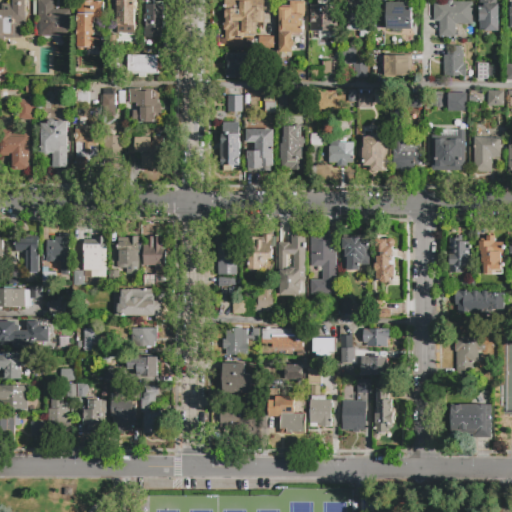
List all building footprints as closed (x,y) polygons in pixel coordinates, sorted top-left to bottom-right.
[(13,0),(26,0),(26,21),(20,21),(20,36),(5,36),(5,41),(0,41),(0,10),(2,10),(2,4),(13,4),(13,0)] [(38,0),(53,0),(53,9),(70,9),(70,36),(38,36),(38,0)] [(84,0),(93,0),(93,1),(104,1),(103,18),(95,18),(95,33),(104,34),(104,43),(101,43),(101,46),(94,46),(94,48),(93,48),(93,50),(79,50),(79,48),(77,48),(77,1),(84,1),(84,0)] [(117,0),(135,0),(135,6),(134,6),(134,19),(136,19),(136,33),(117,33),(117,25),(114,25),(114,15),(118,15),(117,0)] [(147,0),(154,0),(154,2),(163,2),(163,5),(165,5),(165,29),(162,29),(162,37),(144,37),(144,10),(147,10),(147,0)] [(224,0),(264,0),(264,23),(261,23),(256,23),(256,34),(245,34),(245,37),(224,37),(224,0)] [(311,5),(318,5),(318,0),(331,0),(331,5),(338,5),(338,31),(311,31),(311,5)] [(371,37),(360,37),(360,30),(346,30),(346,0),(362,0),(362,5),(367,5),(367,10),(370,10),(369,15),(372,15),(371,37)] [(480,0),(499,0),(499,32),(485,32),(485,29),(481,29),(481,22),(479,22),(479,5),(480,5),(480,0)] [(455,37),(440,37),(440,22),(434,22),(434,2),(446,2),(446,1),(454,1),(454,2),(472,2),(472,25),(455,24),(455,37)] [(291,2),(305,2),(305,16),(304,16),(304,33),(293,33),(293,52),(279,52),(279,8),(291,8),(291,2)] [(387,3),(412,3),(412,11),(414,11),(414,23),(412,23),(412,30),(386,30),(387,3)] [(511,68),(509,68),(509,59),(498,59),(498,43),(511,43),(511,68)] [(448,46),(462,46),(462,55),(463,55),(463,64),(466,64),(466,77),(445,77),(445,55),(448,55),(448,46)] [(367,77),(354,77),(354,65),(344,65),(344,58),(341,58),(341,51),(344,51),(344,49),(357,49),(357,63),(367,63),(367,77)] [(227,53),(247,53),(247,78),(223,78),(224,62),(227,62),(227,53)] [(411,54),(411,78),(401,78),(401,77),(383,77),(383,54),(411,54)] [(159,56),(159,74),(147,74),(147,78),(139,78),(139,74),(127,74),(127,56),(159,56)] [(323,61),(334,61),(334,75),(323,75),(323,61)] [(122,73),(110,73),(110,63),(122,63),(122,73)] [(488,63),(488,82),(477,82),(478,63),(488,63)] [(311,78),(311,67),(320,67),(320,78),(311,78)] [(52,100),(52,87),(66,87),(66,100),(52,100)] [(130,89),(140,89),(140,91),(153,91),(153,100),(159,100),(159,103),(161,103),(161,115),(159,115),(159,123),(133,123),(134,111),(137,111),(137,104),(129,104),(130,89)] [(356,91),(356,103),(348,103),(349,90),(356,91)] [(89,104),(76,104),(76,91),(89,91),(89,104)] [(488,91),(504,91),(504,107),(488,107),(488,91)] [(288,108),(279,108),(279,93),(288,93),(288,108)] [(467,93),(467,111),(448,111),(448,93),(467,93)] [(102,115),(101,115),(101,95),(117,95),(117,106),(115,106),(115,115),(102,115)] [(372,108),(359,108),(359,95),(372,95),(372,108)] [(243,96),(243,111),(240,111),(240,112),(228,112),(228,96),(243,96)] [(276,114),(265,114),(265,102),(263,102),(263,96),(275,96),(275,102),(276,102),(276,114)] [(422,113),(398,114),(398,97),(422,97),(422,113)] [(35,100),(35,119),(18,119),(18,99),(35,100)] [(67,122),(67,141),(68,141),(68,147),(67,147),(67,168),(53,169),(53,153),(49,153),(49,154),(43,155),(43,153),(42,124),(48,124),(48,122),(50,120),(54,119),(56,122),(67,122)] [(419,150),(419,163),(414,163),(414,172),(393,172),(393,121),(402,121),(402,129),(406,129),(406,139),(421,139),(420,148),(418,150),(419,150)] [(240,123),(240,166),(221,166),(221,134),(224,134),(224,123),(240,123)] [(283,127),(296,127),(296,126),(301,126),(301,129),(302,129),(301,136),(301,142),(299,142),(299,149),(303,149),(303,155),(304,155),(304,171),(281,171),(281,159),(282,142),(283,142),(283,127)] [(88,169),(85,169),(85,171),(79,171),(79,169),(76,169),(76,157),(76,143),(75,143),(75,129),(76,129),(76,127),(92,127),(92,130),(98,130),(98,166),(88,166),(88,169)] [(247,130),(273,130),(274,167),(272,167),(272,170),(264,170),(264,172),(247,172),(247,151),(255,151),(255,142),(247,142),(247,130)] [(433,137),(458,137),(458,130),(465,130),(464,147),(465,147),(465,167),(450,167),(450,171),(432,171),(433,137)] [(0,134),(10,134),(10,137),(28,138),(27,165),(29,165),(29,175),(24,175),(24,170),(11,170),(11,156),(0,155),(0,134)] [(322,146),(311,146),(311,134),(322,134),(322,146)] [(154,135),(163,135),(163,166),(142,166),(142,153),(138,153),(138,151),(136,151),(136,152),(127,152),(127,138),(154,138),(154,135)] [(105,136),(122,136),(122,163),(105,163),(105,136)] [(383,171),(371,171),(371,166),(362,166),(362,138),(367,138),(367,137),(372,137),(372,138),(384,138),(384,163),(387,163),(387,171),(383,171)] [(492,172),(474,172),(474,137),(501,137),(501,153),(500,153),(500,158),(492,158),(492,172)] [(354,143),(354,164),(347,164),(347,167),(337,167),(337,163),(329,163),(329,143),(354,143)] [(59,235),(70,235),(70,270),(61,270),(61,261),(55,261),(55,262),(47,262),(47,241),(55,241),(55,237),(59,237),(59,235)] [(272,235),(272,249),(273,249),(273,260),(267,259),(268,262),(264,266),(261,266),(261,270),(248,270),(249,259),(247,259),(247,235),(272,235)] [(311,235),(336,235),(336,294),(311,294),(311,280),(322,280),(322,267),(311,267),(311,235)] [(292,236),(306,236),(306,282),(304,282),(303,292),(301,292),(301,296),(281,296),(281,273),(279,273),(279,243),(290,243),(290,245),(291,245),(292,236)] [(486,236),(495,236),(495,243),(503,243),(503,255),(501,255),(501,270),(492,270),(492,274),(483,274),(484,264),(479,264),(479,240),(486,240),(486,236)] [(16,239),(28,239),(28,237),(39,237),(39,273),(26,273),(26,253),(16,253),(16,239)] [(84,271),(84,240),(95,240),(95,237),(107,237),(106,271),(84,271)] [(118,238),(129,238),(129,237),(141,237),(141,261),(139,261),(139,265),(130,265),(128,269),(120,269),(117,267),(118,238)] [(148,237),(163,237),(163,249),(167,249),(167,271),(156,271),(156,266),(144,266),(144,245),(148,245),(148,237)] [(370,239),(369,268),(360,268),(360,271),(347,271),(347,268),(342,268),(343,239),(351,239),(351,238),(361,238),(361,239),(370,239)] [(224,239),(232,239),(232,243),(237,243),(238,275),(219,275),(219,244),(224,244),(224,239)] [(388,241),(388,240),(389,239),(390,239),(392,239),(393,240),(394,241),(395,243),(394,245),(394,246),(393,246),(393,250),(395,250),(394,281),(388,281),(388,283),(382,283),(382,291),(373,291),(373,280),(376,280),(376,242),(384,242),(384,240),(388,241)] [(449,239),(460,239),(460,242),(470,242),(469,267),(463,267),(463,273),(449,273),(449,239)] [(110,271),(120,271),(120,285),(110,285),(110,271)] [(42,272),(56,272),(56,286),(42,286),(42,272)] [(72,272),(86,272),(86,286),(72,286),(72,272)] [(464,288),(464,275),(477,274),(477,276),(487,276),(487,286),(476,287),(476,288),(464,288)] [(144,275),(158,275),(157,286),(144,286),(144,275)] [(218,277),(217,286),(233,286),(234,278),(218,277)] [(266,277),(277,277),(277,289),(266,289),(266,277)] [(220,281),(237,281),(237,289),(220,289),(220,281)] [(0,289),(13,289),(13,290),(25,290),(30,290),(30,287),(42,287),(42,300),(31,300),(31,307),(2,308),(2,309),(0,309),(0,289)] [(122,291),(154,290),(154,296),(155,296),(155,301),(162,301),(162,316),(115,317),(115,304),(121,304),(121,298),(122,298),(122,291)] [(273,315),(255,315),(255,304),(258,304),(258,293),(262,293),(262,290),(273,290),(273,315)] [(456,292),(491,291),(491,294),(504,294),(504,309),(486,309),(486,314),(475,314),(475,312),(468,312),(468,314),(456,314),(456,292)] [(67,319),(59,319),(59,315),(52,315),(52,301),(58,301),(58,298),(67,298),(67,319)] [(233,314),(233,300),(248,300),(247,314),(233,314)] [(343,300),(352,300),(352,315),(343,315),(343,300)] [(396,301),(396,316),(379,316),(379,314),(374,314),(373,300),(380,300),(380,301),(396,301)] [(74,311),(88,311),(88,323),(74,323),(74,311)] [(0,322),(16,322),(16,326),(20,326),(20,331),(28,331),(28,322),(40,322),(40,326),(50,326),(50,341),(35,341),(35,349),(12,348),(12,342),(0,342),(0,322)] [(223,349),(223,340),(226,340),(226,328),(242,328),(242,330),(248,330),(248,336),(253,336),(253,329),(260,329),(260,341),(253,341),(253,340),(248,340),(248,344),(249,344),(249,356),(226,356),(226,349),(223,349)] [(84,329),(96,329),(96,334),(101,334),(101,344),(96,343),(96,349),(84,349),(84,329)] [(133,329),(155,329),(155,347),(133,347),(133,329)] [(303,348),(271,348),(271,344),(262,344),(262,330),(295,330),(295,331),(303,331),(303,348)] [(390,330),(391,340),(388,340),(388,347),(368,347),(368,343),(363,343),(363,330),(390,330)] [(341,336),(353,336),(352,348),(355,348),(354,362),(342,362),(342,348),(341,348),(341,336)] [(485,337),(485,352),(478,352),(478,363),(473,363),(473,380),(456,380),(456,351),(455,351),(455,337),(485,337)] [(330,357),(317,357),(317,353),(314,353),(314,339),(335,339),(334,352),(330,352),(330,357)] [(0,352),(6,352),(6,353),(13,353),(13,352),(22,352),(22,355),(26,355),(26,367),(22,367),(22,380),(9,380),(9,377),(4,377),(4,370),(0,369),(0,352)] [(130,357),(159,357),(158,378),(146,378),(146,376),(139,376),(140,369),(130,369),(130,357)] [(390,366),(390,376),(375,376),(375,378),(370,378),(370,375),(361,375),(362,357),(387,358),(387,363),(389,363),(389,366),(390,366)] [(221,364),(245,364),(245,374),(251,374),(251,394),(221,393),(221,364)] [(303,380),(285,380),(285,365),(303,365),(303,380)] [(321,384),(308,384),(308,365),(321,365),(321,384)] [(60,380),(72,380),(72,369),(60,369),(60,380)] [(105,384),(105,372),(127,372),(126,384),(105,384)] [(371,394),(357,393),(358,380),(371,380),(371,394)] [(78,384),(88,385),(87,399),(77,399),(78,384)] [(0,400),(0,385),(33,385),(33,395),(28,395),(28,410),(8,410),(8,400),(0,400)] [(76,399),(67,399),(67,385),(76,385),(76,399)] [(392,400),(392,413),(394,413),(394,424),(376,424),(375,385),(387,385),(387,400),(392,400)] [(157,434),(144,434),(144,413),(141,413),(141,399),(144,399),(144,393),(145,393),(145,387),(159,386),(159,396),(157,396),(157,403),(155,403),(155,410),(165,410),(165,431),(157,431),(157,434)] [(312,386),(320,386),(320,396),(326,396),(326,400),(332,400),(332,427),(323,427),(320,427),(320,426),(317,426),(317,427),(310,427),(311,400),(312,400),(312,386)] [(52,392),(63,392),(63,403),(68,403),(68,407),(69,407),(69,437),(48,437),(49,408),(51,408),(52,392)] [(276,397),(295,397),(294,414),(306,414),(305,434),(286,434),(286,430),(281,430),(281,417),(269,417),(269,401),(275,401),(276,397)] [(89,401),(102,401),(102,434),(84,434),(84,410),(89,410),(89,401)] [(133,433),(113,432),(113,418),(109,418),(110,401),(137,402),(136,419),(133,419),(133,433)] [(365,430),(343,430),(343,401),(366,402),(365,430)] [(449,405),(487,405),(487,431),(449,430),(449,405)] [(221,429),(221,409),(256,409),(256,433),(233,434),(233,428),(221,429)] [(21,415),(21,427),(15,427),(15,438),(0,437),(0,414),(16,414),(16,415),(21,415)] [(44,437),(31,437),(31,422),(44,423),(44,437)]
